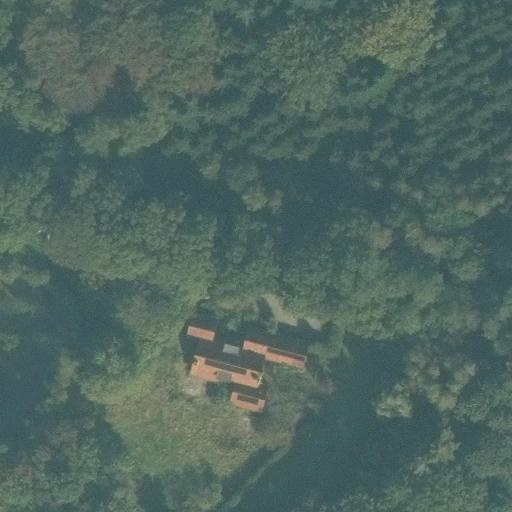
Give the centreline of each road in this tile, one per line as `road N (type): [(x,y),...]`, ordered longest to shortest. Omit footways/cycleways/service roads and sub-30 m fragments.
road 1 (unclassified): [(0,131),(304,208)]
road 2 (unclassified): [(511,261),(304,208)]
road 3 (unclassified): [(511,400),(397,511)]
